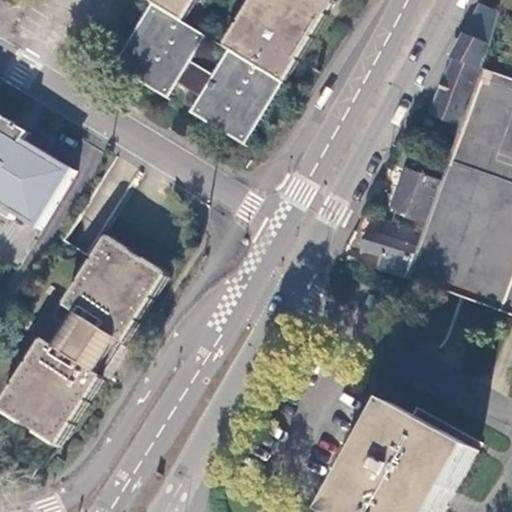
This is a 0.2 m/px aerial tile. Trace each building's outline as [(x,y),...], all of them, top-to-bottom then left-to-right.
[(147,0),(156,5),(183,22),(196,0),(147,0)] [(256,0),(226,48),(285,84),(334,3),(329,0),(256,0)] [(247,146),(285,84),(226,48),(183,22),(156,5),(138,33),(118,67),(184,107),(247,146)] [(486,47),(491,49),(500,15),(480,6),(454,55),(429,116),(459,129),(468,106),(486,47)] [(511,80),(486,71),(430,224),(426,237),(409,282),(444,295),(454,298),(468,303),(481,308),(511,319),(511,80)] [(0,207),(43,233),(79,174),(28,143),(32,136),(0,115),(0,207)] [(424,222),(429,224),(443,187),(408,173),(393,210),(424,222)] [(419,234),(426,237),(430,224),(429,224),(424,222),(419,234)] [(378,273),(409,282),(426,237),(419,234),(388,224),(382,238),(368,234),(362,253),(382,258),(378,273)] [(3,410),(62,448),(172,275),(112,239),(69,307),(80,314),(59,348),(47,341),(3,410)] [(446,511),(454,499),(457,493),(451,489),(465,463),(472,467),(480,450),(418,416),(397,405),(388,420),(393,423),(379,449),(374,446),(358,475),(363,477),(348,503),(343,500),(336,511),(446,511)] [(393,423),(388,420),(374,446),(379,449),(393,423)] [(451,489),(457,493),(472,467),(465,463),(451,489)] [(363,477),(358,475),(343,500),(348,503),(363,477)]
